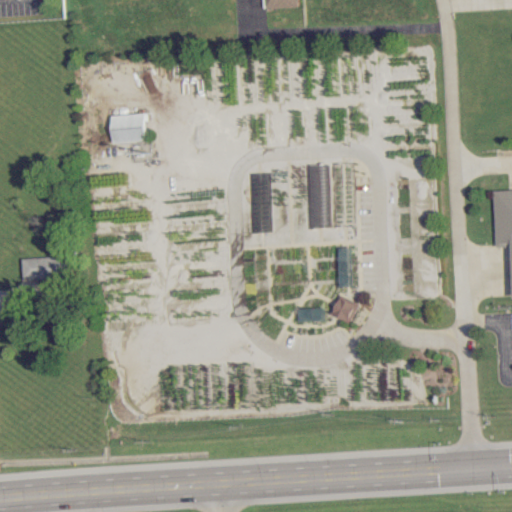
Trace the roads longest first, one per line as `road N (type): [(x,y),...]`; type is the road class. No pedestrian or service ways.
road 1 (primary): [(0,496),(511,463)]
road 2 (residential): [(473,466),(440,0)]
